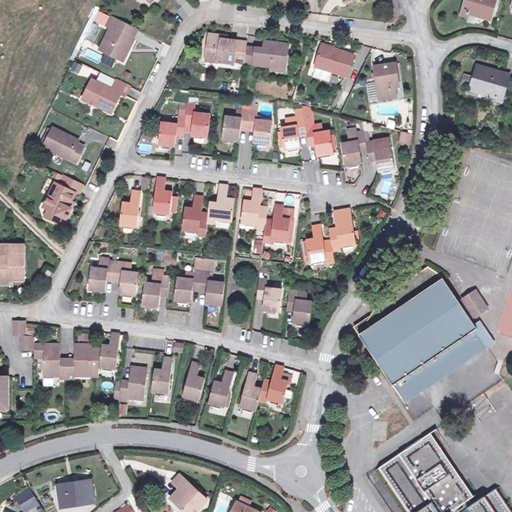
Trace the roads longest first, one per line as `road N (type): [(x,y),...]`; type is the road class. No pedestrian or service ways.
road 1 (residential): [(427,51),(232,16),(199,18),(123,168)]
road 2 (residential): [(322,368),(357,281),(407,206),(429,142),(429,54)]
road 3 (unclassified): [(301,471),(149,438),(71,442),(0,469)]
road 4 (residential): [(322,368),(223,338),(47,312)]
road 5 (residential): [(123,168),(346,189)]
road 6 (residential): [(123,168),(47,312)]
